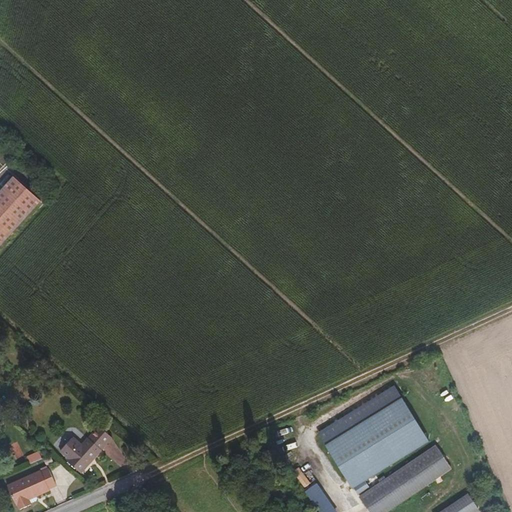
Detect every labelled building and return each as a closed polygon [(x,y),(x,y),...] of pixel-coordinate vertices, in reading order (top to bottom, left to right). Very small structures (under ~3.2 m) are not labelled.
[(0,236),(38,196),(11,171),(0,183),(0,236)] [(426,441),(398,397),(322,447),(351,490),(426,441)] [(115,436),(103,425),(91,438),(104,449),(115,436)] [(84,471),(101,453),(87,442),(85,444),(76,436),(64,450),(73,458),(71,460),(84,471)] [(104,449),(91,438),(87,442),(101,453),(104,449)] [(384,511),(450,468),(434,444),(358,496),(369,511),(384,511)] [(34,465),(46,460),(43,452),(30,457),(34,465)] [(299,469),(294,473),(305,487),(310,483),(299,469)] [(50,490),(56,489),(49,471),(43,473),(40,473),(5,487),(14,506),(16,506),(18,511),(28,506),(27,501),(48,493),(50,490)] [(335,511),(314,484),(302,493),(316,511),(335,511)] [(470,511),(475,509),(464,493),(437,511),(470,511)]
